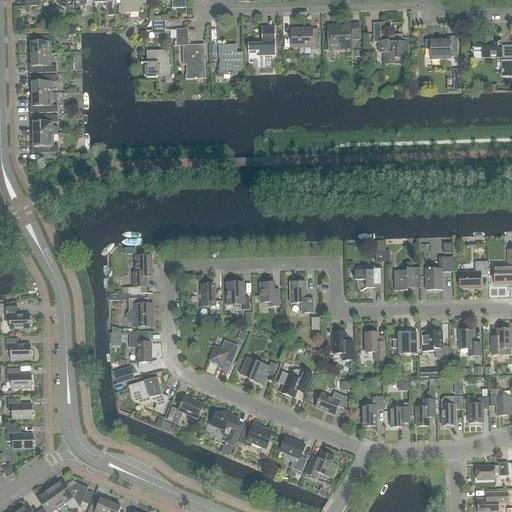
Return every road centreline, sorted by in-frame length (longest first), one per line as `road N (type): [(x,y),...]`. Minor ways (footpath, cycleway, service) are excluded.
road 1 (residential): [(371,459),(179,371),(168,266),(335,261),(335,312),(511,307)]
road 2 (residential): [(416,1),(216,0)]
road 3 (tertiary): [(55,278),(6,167),(0,129)]
